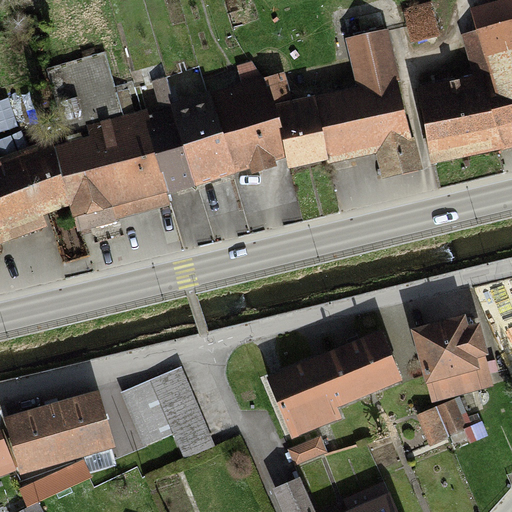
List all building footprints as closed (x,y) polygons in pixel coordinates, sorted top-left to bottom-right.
[(426,6),(401,12),(409,45),(435,38),(426,6)] [(410,98),(427,166),(511,144),(511,24),(461,38),(473,82),(410,98)] [(356,95),(367,154),(373,181),(410,174),(383,36),(346,43),(356,95)] [(98,58),(46,72),(61,127),(113,113),(98,58)] [(263,113),(286,109),(280,78),(257,82),(263,113)] [(206,98),(229,176),(273,164),(263,113),(257,82),(206,98)] [(160,83),(150,86),(156,103),(165,100),(160,83)] [(263,113),(273,164),(275,172),(367,154),(356,95),(286,109),(263,113)] [(168,115),(189,187),(229,176),(206,98),(166,109),(168,115)] [(161,195),(189,187),(168,115),(140,123),(161,195)] [(161,195),(140,123),(89,137),(90,142),(47,152),(63,206),(71,234),(164,207),(161,195)] [(0,235),(36,222),(34,217),(63,206),(47,152),(0,169),(0,235)] [(406,338),(426,403),(484,386),(469,334),(461,336),(457,323),(406,338)] [(376,339),(263,382),(286,442),(335,423),(330,410),(394,385),(376,339)] [(177,374),(151,385),(171,431),(184,460),(209,449),(177,374)] [(171,431),(151,385),(120,398),(140,444),(171,431)] [(90,399),(0,423),(0,424),(14,474),(104,449),(90,399)] [(450,407),(415,420),(425,445),(459,432),(450,407)] [(313,442),(285,455),(291,468),(319,454),(313,442)] [(80,465),(18,490),(24,504),(86,479),(80,465)] [(279,511),(385,511),(381,502),(356,511),(307,511),(295,483),(271,492),(279,511)] [(340,504),(343,511),(356,511),(381,502),(376,489),(340,504)]
